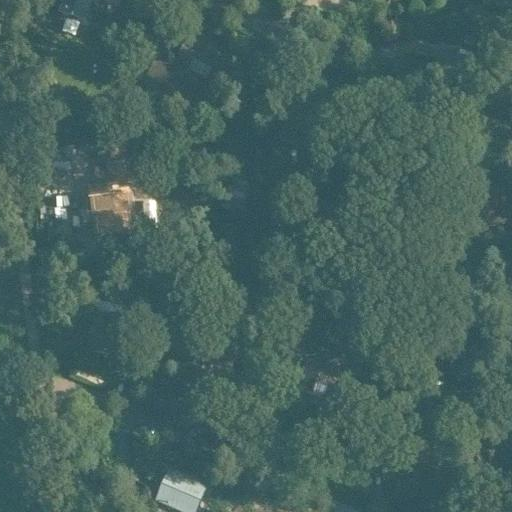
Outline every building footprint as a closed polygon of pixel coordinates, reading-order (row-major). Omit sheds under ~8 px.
[(67,0),(62,17),(83,24),(91,1),(94,2),(94,0),(67,0)] [(467,21),(463,37),(478,42),(483,26),(467,21)] [(179,61),(222,83),(224,79),(233,61),(223,55),(225,52),(204,41),(202,44),(191,39),(185,49),(179,61)] [(170,90),(180,70),(163,61),(153,81),(170,90)] [(279,139),(310,154),(322,129),(331,133),(336,122),(297,102),(279,139)] [(105,161),(93,165),(100,182),(111,178),(105,161)] [(113,182),(81,194),(87,211),(97,207),(103,223),(93,226),(99,243),(131,232),(113,182)] [(480,206),(484,226),(511,220),(511,209),(511,205),(507,185),(477,191),(480,206)] [(88,352),(118,358),(127,321),(97,314),(88,352)] [(181,353),(173,375),(215,392),(223,370),(181,353)] [(310,368),(302,391),(310,394),(310,392),(331,400),(330,402),(338,405),(343,391),(353,395),(356,385),(350,383),(345,381),(310,368)] [(353,376),(350,383),(356,385),(353,395),(366,400),(370,389),(359,384),(361,379),(353,376)] [(402,450),(430,460),(428,464),(438,468),(445,449),(446,445),(409,431),(402,450)] [(196,511),(202,501),(193,497),(197,488),(170,476),(158,504),(176,511),(196,511)]
